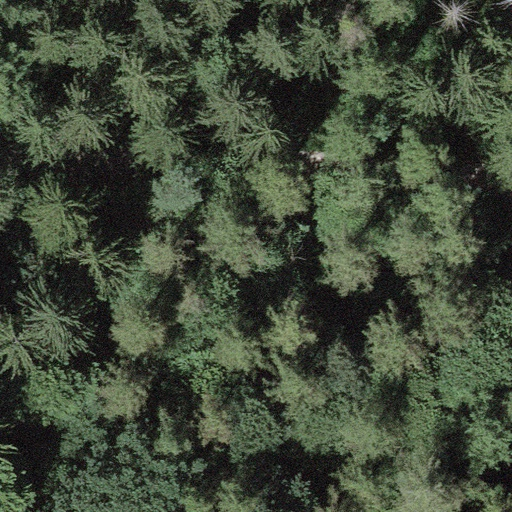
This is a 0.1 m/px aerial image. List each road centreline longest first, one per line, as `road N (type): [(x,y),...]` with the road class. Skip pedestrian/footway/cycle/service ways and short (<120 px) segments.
road 1 (track): [(0,156),(117,156),(511,197)]
road 2 (track): [(371,511),(382,480),(476,327),(511,294)]
